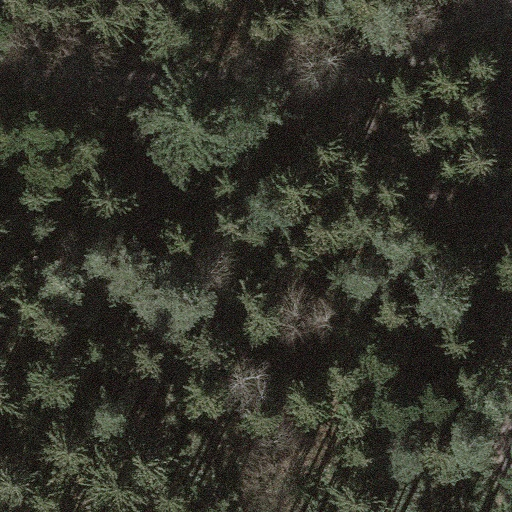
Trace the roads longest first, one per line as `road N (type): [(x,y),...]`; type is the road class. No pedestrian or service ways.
road 1 (track): [(306,90),(0,94)]
road 2 (track): [(482,241),(400,155),(306,90)]
road 3 (track): [(306,90),(440,39),(511,0)]
road 4 (track): [(511,435),(482,241)]
road 5 (track): [(511,110),(482,241)]
